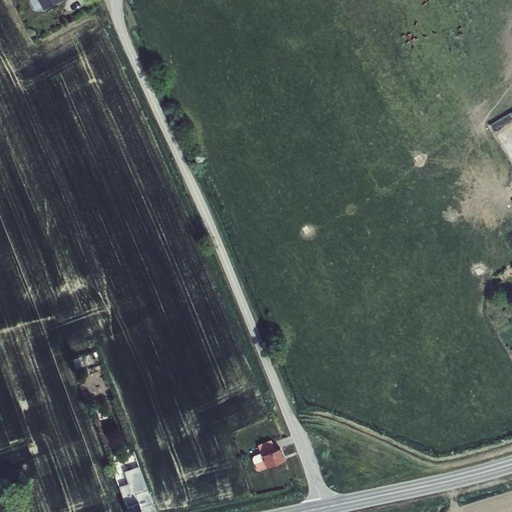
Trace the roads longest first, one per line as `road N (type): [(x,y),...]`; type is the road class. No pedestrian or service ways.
road 1 (unclassified): [(322,508),(217,240),(126,41),(116,0)]
road 2 (secondary): [(322,508),(511,464)]
